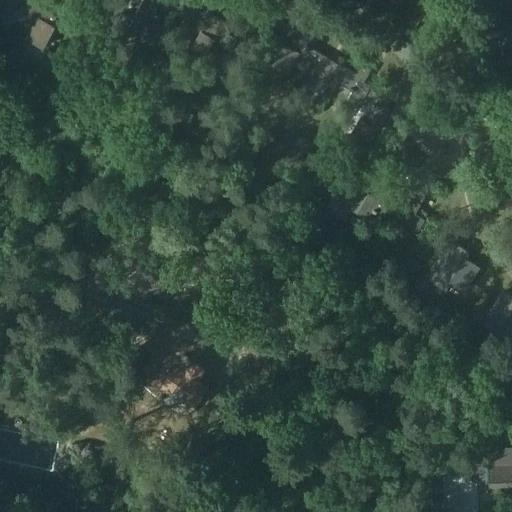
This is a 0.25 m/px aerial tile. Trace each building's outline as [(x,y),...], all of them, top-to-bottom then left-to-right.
[(0,0),(0,11),(9,16),(15,6),(26,12),(32,0),(0,0)] [(32,0),(26,12),(20,23),(32,29),(27,38),(41,45),(57,16),(43,8),(48,0),(32,0)] [(163,0),(171,4),(173,0),(143,0),(140,6),(153,14),(154,14),(161,2),(162,0),(163,0)] [(208,10),(211,6),(212,7),(214,4),(212,3),(214,0),(173,0),(171,4),(191,16),(195,9),(204,15),(205,15),(208,10)] [(384,0),(382,3),(395,12),(391,18),(411,32),(433,0),(384,0)] [(511,0),(499,0),(498,6),(511,10),(511,0)] [(153,14),(140,6),(132,19),(122,13),(115,25),(135,37),(139,30),(164,45),(171,32),(157,24),(160,18),(154,14),(153,14)] [(235,26),(208,10),(205,15),(204,15),(196,30),(201,33),(192,49),(205,57),(214,41),(223,46),(235,26)] [(301,27),(299,31),(289,26),(281,41),(285,43),(272,66),(290,76),(296,66),(299,67),(298,69),(301,71),(302,69),(308,73),(320,52),(307,45),(313,34),(301,27)] [(338,82),(346,68),(320,52),(308,73),(335,88),(338,82)] [(359,106),(371,86),(364,82),(371,69),(361,63),(355,73),(346,68),(338,82),(350,89),(350,90),(352,91),(348,99),(359,106)] [(371,86),(359,106),(365,110),(350,135),(363,142),(371,127),(378,131),(389,111),(376,103),(382,92),(371,86)] [(411,198),(421,204),(437,177),(416,165),(400,193),(410,198),(411,198)] [(511,177),(510,181),(503,176),(489,195),(500,203),(506,195),(508,197),(509,196),(511,198),(511,177)] [(389,220),(397,206),(388,201),(393,191),(383,185),(376,197),(369,193),(357,214),(369,220),(374,212),(376,213),(388,220),(389,220)] [(357,214),(369,193),(358,187),(352,197),(338,190),(326,210),(332,213),(331,215),(335,217),(336,215),(345,221),(351,210),(357,214)] [(415,214),(421,204),(411,198),(410,198),(404,210),(397,206),(389,220),(388,220),(385,226),(396,233),(401,225),(404,226),(417,233),(425,219),(415,214)] [(464,291),(480,267),(466,257),(469,253),(450,240),(426,277),(446,290),(451,283),(464,291)] [(511,297),(503,291),(487,315),(501,325),(496,331),(511,342),(511,297)] [(186,370),(177,365),(162,388),(160,392),(164,394),(159,400),(185,417),(193,407),(207,385),(199,379),(205,370),(192,361),(186,370)] [(490,495),(511,494),(511,448),(488,450),(490,495)]
